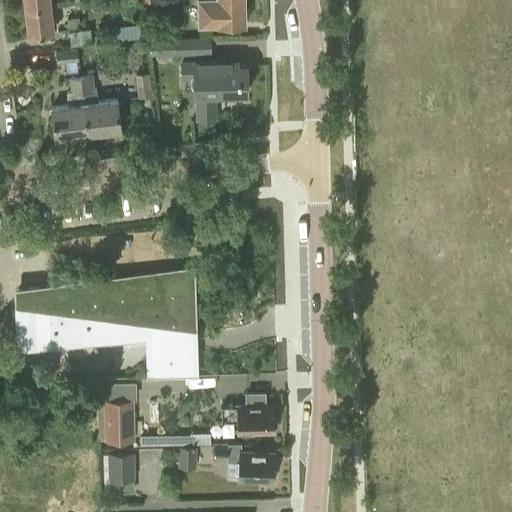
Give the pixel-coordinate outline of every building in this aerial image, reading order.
[(245,23),(244,0),(197,0),(198,24),(245,23)] [(54,31),(51,2),(23,6),(26,34),(54,31)] [(78,16),(66,18),(67,29),(79,28),(78,16)] [(148,37),(148,54),(212,53),(212,36),(148,37)] [(80,71),(77,48),(55,51),(57,62),(64,61),(65,73),(80,71)] [(216,56),(217,61),(180,62),(181,79),(195,78),(197,118),(215,117),(214,92),(247,91),(246,65),(238,65),(238,60),(234,60),(234,56),(216,56)] [(151,95),(148,70),(134,72),(138,96),(151,95)] [(93,76),(82,77),(83,91),(95,90),(93,76)] [(83,91),(82,77),(81,77),(69,79),(71,92),(83,91)] [(97,90),(95,90),(83,91),(88,133),(123,128),(119,99),(98,101),(97,90)] [(83,91),(71,92),(68,92),(69,104),(51,107),(55,137),(83,133),(88,133),(83,91)] [(192,268),(50,285),(17,289),(17,304),(18,348),(50,344),(51,345),(51,346),(52,346),(52,347),(53,347),(53,348),(54,348),(55,348),(55,349),(56,349),(57,349),(58,349),(58,350),(59,350),(60,350),(61,350),(61,349),(62,349),(63,349),(64,349),(65,348),(66,348),(66,347),(67,347),(67,346),(68,346),(68,345),(69,345),(69,344),(70,343),(70,342),(104,338),(104,339),(105,339),(106,340),(107,341),(108,341),(109,342),(110,342),(111,343),(112,343),(113,344),(114,344),(115,344),(116,344),(117,345),(118,345),(119,345),(120,345),(121,345),(122,345),(123,345),(125,345),(126,345),(127,345),(128,345),(129,345),(130,345),(131,344),(132,344),(133,344),(134,343),(135,343),(136,342),(137,342),(138,341),(139,341),(140,340),(141,339),(142,339),(142,338),(143,338),(144,337),(145,336),(145,335),(146,335),(147,334),(147,333),(148,345),(147,345),(147,346),(146,346),(146,347),(146,348),(145,348),(145,349),(145,350),(145,351),(145,352),(145,353),(145,354),(146,354),(146,355),(146,356),(147,356),(147,357),(148,357),(148,358),(148,373),(195,371),(192,268)] [(236,404),(236,405),(221,405),(221,420),(237,420),(237,431),(273,430),(273,427),(276,425),(276,417),(273,416),(273,404),(264,404),(264,392),(246,392),(246,404),(236,404)] [(133,439),(132,399),(105,400),(105,440),(133,439)] [(241,450),(241,442),(214,441),(213,455),(228,455),(228,460),(240,461),(239,478),(272,479),(273,451),(241,450)] [(197,446),(178,445),(178,466),(196,467),(197,446)] [(133,452),(109,452),(110,479),(134,479),(133,452)] [(0,504),(16,504),(15,477),(31,477),(30,459),(0,460),(0,504)]
